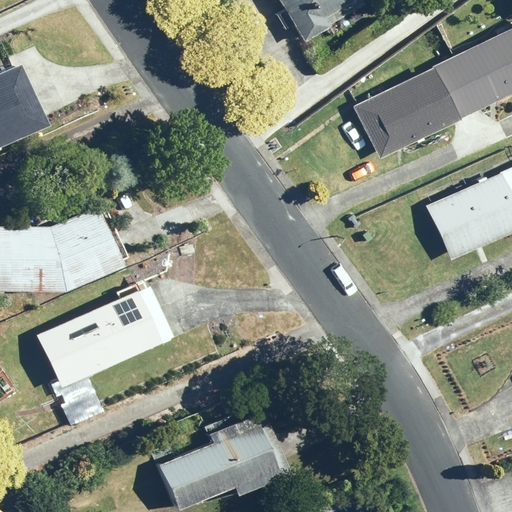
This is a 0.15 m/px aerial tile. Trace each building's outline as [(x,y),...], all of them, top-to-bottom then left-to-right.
[(330,25),(365,4),(362,0),(280,0),(286,10),(278,15),(286,29),(295,25),(305,43),(332,27),(330,25)] [(511,28),(434,67),(461,120),(511,94),(511,28)] [(21,64),(0,73),(0,147),(49,126),(21,64)] [(434,67),(354,107),(380,160),(461,120),(434,67)] [(511,168),(503,172),(511,191),(511,168)] [(511,191),(503,172),(427,205),(451,260),(511,232),(511,191)] [(100,206),(54,226),(0,225),(0,290),(66,291),(125,265),(100,206)] [(138,290),(38,336),(57,380),(51,383),(57,395),(65,392),(71,405),(64,408),(71,425),(103,410),(88,377),(162,343),(138,290)] [(214,435),(217,443),(162,467),(181,511),(236,487),(240,496),(291,473),(265,413),(214,435)]
